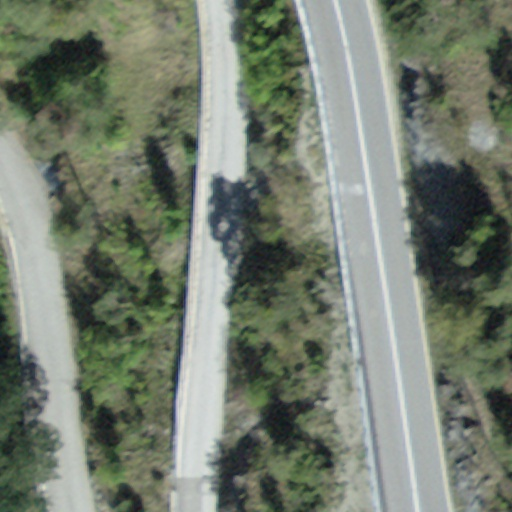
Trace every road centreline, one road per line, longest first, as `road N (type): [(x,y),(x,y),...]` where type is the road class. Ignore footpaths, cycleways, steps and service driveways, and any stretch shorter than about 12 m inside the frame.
road 1 (primary): [(337,0),(418,511)]
road 2 (tertiary): [(197,511),(205,355),(229,154),(228,0)]
road 3 (tertiary): [(0,148),(36,256),(72,511)]
